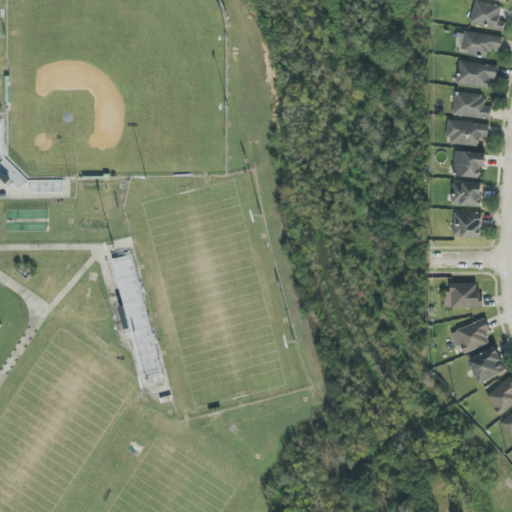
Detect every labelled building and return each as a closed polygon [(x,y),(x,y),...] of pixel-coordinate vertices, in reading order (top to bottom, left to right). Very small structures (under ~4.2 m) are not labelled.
[(502,7),(475,0),(470,23),(503,32),(506,22),(498,20),(502,7)] [(503,39),(459,30),(456,42),(461,43),(460,52),(486,58),(488,50),(500,52),(503,39)] [(456,84),(489,88),(489,79),(496,80),(497,66),(459,62),(456,84)] [(491,119),(491,106),(485,106),(485,94),(455,93),(453,117),(491,119)] [(446,143),(479,147),(480,137),(488,138),(489,125),(449,120),(446,143)] [(485,168),(486,153),(455,152),(454,177),(480,178),(480,168),(485,168)] [(483,183),(452,182),(452,207),(482,207),(483,183)] [(481,238),(482,213),(454,212),(453,237),(481,238)] [(480,284),(450,283),(450,292),(445,292),(444,308),(480,308),(480,284)] [(464,353),(492,343),(484,320),(456,330),(464,353)] [(479,385),(506,371),(494,347),(467,361),(479,385)] [(485,396),(500,416),(511,406),(511,380),(510,377),(485,396)]
